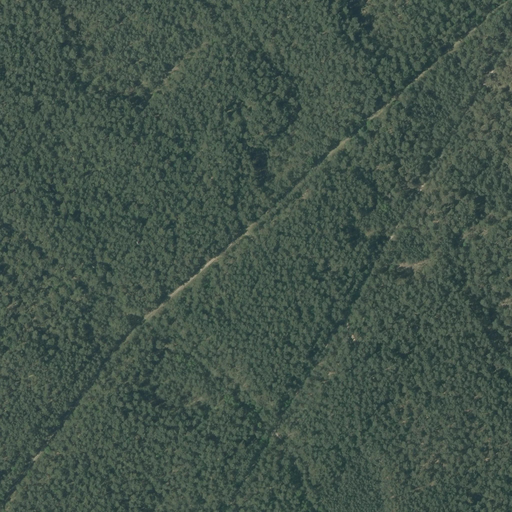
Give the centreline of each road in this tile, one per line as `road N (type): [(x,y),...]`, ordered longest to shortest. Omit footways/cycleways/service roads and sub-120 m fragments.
road 1 (track): [(506,0),(140,322),(0,510)]
road 2 (track): [(311,511),(285,446),(241,398),(0,218)]
road 3 (unknown): [(511,39),(343,316)]
road 4 (unknown): [(343,316),(225,511)]
